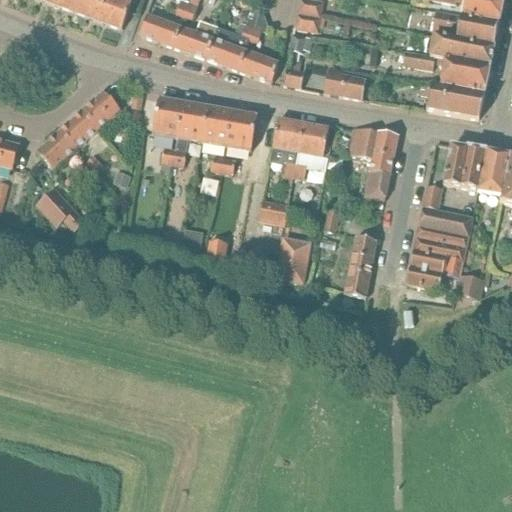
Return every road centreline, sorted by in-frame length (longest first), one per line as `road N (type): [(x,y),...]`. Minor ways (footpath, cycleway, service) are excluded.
road 1 (residential): [(418,126),(115,65)]
road 2 (residential): [(388,284),(418,126)]
road 3 (unclassified): [(115,65),(55,119),(0,117)]
road 4 (residential): [(115,65),(0,23)]
